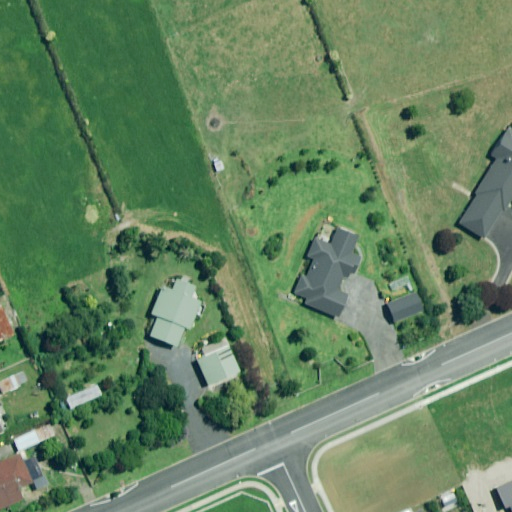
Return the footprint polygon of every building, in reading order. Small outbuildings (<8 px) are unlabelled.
[(478,195),(459,223),(484,239),(503,211),(505,213),(511,201),(511,126),(511,125),(490,154),(495,158),(475,193),(478,195)] [(438,181),(422,144),(401,153),(412,180),(415,179),(419,190),(438,181)] [(293,294),(306,298),(304,304),(340,317),(348,294),(340,290),(340,284),(342,278),(346,279),(348,279),(350,273),(356,274),(362,256),(353,254),(350,253),(359,235),(337,228),(331,244),(316,237),(307,256),(312,259),(306,277),(303,275),(293,294)] [(149,337),(177,346),(185,328),(190,331),(203,301),(192,298),(197,285),(177,278),(172,289),(161,285),(151,314),(157,316),(149,337)] [(416,293),(386,303),(394,322),(425,310),(416,293)] [(2,304),(0,304),(0,341),(16,334),(2,304)] [(210,388),(222,383),(242,371),(226,336),(201,349),(207,356),(197,360),(210,388)] [(14,374),(0,380),(0,388),(2,393),(22,386),(14,374)] [(103,403),(96,386),(64,399),(71,417),(103,403)] [(34,430),(14,439),(18,451),(40,442),(34,430)] [(23,461),(20,455),(0,462),(0,511),(27,501),(21,488),(32,483),(23,461)] [(35,457),(23,461),(32,483),(36,491),(48,483),(35,457)] [(511,511),(511,481),(496,488),(505,509),(510,507),(511,511)]
